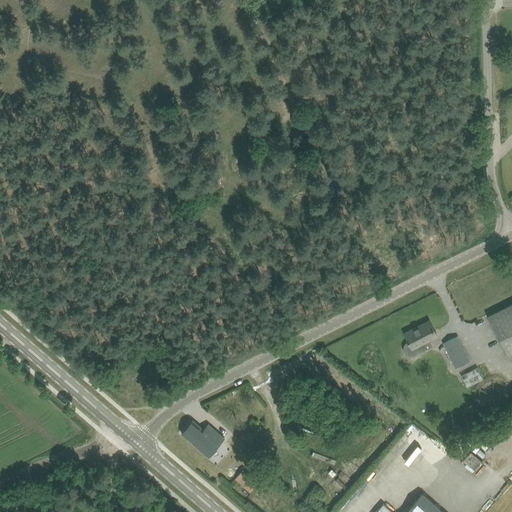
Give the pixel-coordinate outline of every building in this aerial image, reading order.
[(511,303),(488,316),(493,326),(511,361),(511,360),(511,303)] [(405,333),(409,341),(407,342),(406,343),(405,343),(405,344),(404,345),(404,346),(404,347),(403,348),(404,350),(404,351),(404,352),(405,353),(405,354),(406,354),(407,355),(408,356),(409,356),(410,356),(411,356),(412,356),(414,356),(415,355),(433,346),(430,340),(438,336),(430,320),(405,333)] [(443,343),(456,368),(471,360),(458,335),(443,343)] [(462,375),(468,386),(485,377),(479,365),(462,375)] [(225,438),(216,430),(209,424),(204,429),(193,420),(182,433),(209,456),(215,448),(225,438)] [(348,466),(357,473),(364,464),(356,457),(348,466)] [(260,481),(244,468),(235,478),(251,492),(260,481)] [(279,506),(284,501),(270,490),(266,495),(279,506)] [(445,511),(423,493),(406,511),(445,511)] [(394,511),(384,503),(376,511),(394,511)]
